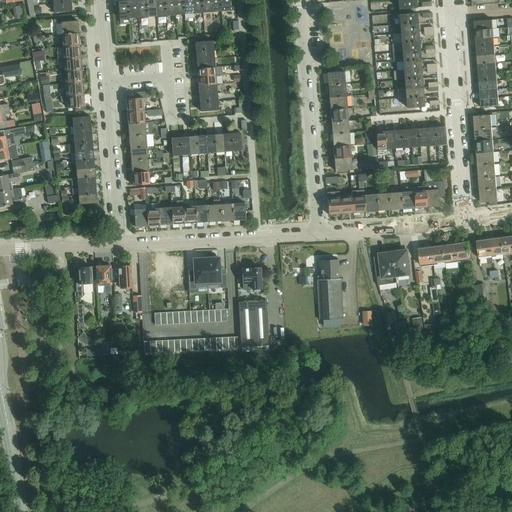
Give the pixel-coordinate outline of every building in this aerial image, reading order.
[(148,17),(147,0),(137,1),(139,18),(148,17)] [(157,16),(155,0),(148,0),(147,0),(148,17),(157,16)] [(166,16),(165,0),(155,0),(157,16),(166,16)] [(176,15),(174,0),(165,0),(166,16),(176,15)] [(185,14),(183,0),(174,0),(176,15),(185,14)] [(194,14),(193,0),(183,0),(185,14),(185,19),(194,19),(194,14)] [(203,13),(202,0),(193,0),(194,14),(203,13)] [(212,12),(211,0),(202,0),(203,13),(212,12)] [(221,11),(220,0),(211,0),(212,12),(221,11)] [(231,11),(230,0),(220,0),(221,11),(231,11)] [(416,8),(415,0),(398,0),(399,10),(416,8)] [(139,18),(137,1),(128,2),(129,19),(139,18)] [(128,2),(119,2),(120,19),(120,25),(130,24),(129,19),(128,2)] [(72,12),(71,3),(54,4),(54,13),(72,12)] [(417,24),(417,14),(400,16),(400,25),(417,24)] [(79,33),(78,21),(61,23),(62,34),(79,33)] [(493,29),(493,21),(475,22),(475,31),(493,29)] [(418,33),(417,24),(400,25),(401,34),(418,33)] [(494,38),(493,29),(475,31),(476,39),(494,38)] [(419,42),(418,37),(434,36),(433,32),(424,32),(418,33),(401,34),(402,43),(419,42)] [(80,45),(79,33),(62,34),(63,46),(80,45)] [(495,46),(494,38),(476,39),(477,48),(495,46)] [(214,50),(213,42),(195,43),(196,51),(214,50)] [(419,51),(419,42),(402,43),(402,52),(419,51)] [(81,57),(80,45),(63,46),(64,58),(81,57)] [(495,55),(495,46),(477,48),(477,56),(495,55)] [(215,58),(214,50),(196,51),(197,60),(215,58)] [(44,51),(32,53),(34,61),(34,63),(41,61),(46,61),(44,51)] [(420,61),(419,51),(402,52),(403,62),(420,61)] [(496,63),(495,55),(477,56),(478,65),(496,63)] [(82,70),(81,57),(64,58),(65,71),(82,70)] [(215,67),(215,58),(197,60),(197,68),(215,67)] [(41,61),(34,63),(36,70),(42,69),(41,61)] [(421,70),(420,61),(403,62),(404,71),(421,70)] [(497,72),(496,63),(478,65),(479,73),(497,72)] [(216,76),(215,67),(197,68),(198,77),(216,76)] [(83,82),(82,70),(65,71),(66,83),(83,82)] [(422,79),(421,70),(404,71),(405,80),(422,79)] [(345,85),(344,72),(327,73),(328,86),(345,85)] [(497,81),(497,72),(479,73),(479,82),(497,81)] [(217,84),(216,76),(198,77),(199,86),(217,84)] [(48,77),(41,78),(42,85),(42,86),(46,85),(50,84),(48,77)] [(422,88),(422,79),(405,80),(405,90),(422,88)] [(498,89),(497,81),(479,82),(480,91),(498,89)] [(84,95),(83,82),(66,83),(67,96),(84,95)] [(217,93),(217,84),(199,86),(199,95),(217,93)] [(346,97),(345,85),(328,86),(329,99),(346,97)] [(422,88),(405,90),(400,90),(401,99),(406,99),(423,97),(422,88)] [(499,98),(498,89),(480,91),(481,100),(499,98)] [(144,111),(143,99),(149,98),(149,92),(137,93),(137,99),(126,100),(127,112),(144,111)] [(218,102),(217,93),(199,95),(200,103),(218,102)] [(85,107),(84,95),(67,96),(60,96),(61,102),(67,102),(68,109),(75,108),(75,112),(84,111),(84,107),(85,107)] [(347,109),(346,97),(329,99),(330,111),(347,109)] [(423,97),(406,99),(407,108),(424,107),(423,97)] [(499,107),(499,98),(481,100),(482,108),(499,107)] [(219,111),(218,102),(200,103),(201,112),(219,111)] [(32,104),(34,121),(43,120),(40,103),(32,104)] [(2,123),(1,115),(9,114),(8,109),(0,110),(0,129),(7,128),(6,122),(2,123)] [(348,122),(347,109),(330,111),(331,123),(348,122)] [(145,123),(144,111),(127,112),(128,124),(145,123)] [(492,128),(491,116),(474,117),(475,130),(492,128)] [(91,126),(90,117),(73,118),(73,127),(91,126)] [(349,134),(348,122),(331,123),(332,135),(349,134)] [(152,123),(145,123),(128,124),(129,137),(146,135),(153,135),(152,123)] [(92,134),(91,126),(73,127),(74,136),(92,134)] [(0,149),(15,147),(14,136),(27,134),(25,127),(16,129),(3,131),(0,131),(0,149)] [(446,145),(446,136),(445,127),(436,128),(438,146),(446,145)] [(438,146),(436,128),(427,129),(429,147),(438,146)] [(493,141),(492,128),(475,130),(476,142),(493,141)] [(420,147),(419,129),(410,130),(411,148),(420,147)] [(429,147),(427,129),(419,129),(420,147),(429,147)] [(411,148),(410,130),(402,131),(403,149),(411,148)] [(394,149),(393,131),(385,132),(386,150),(394,149)] [(403,149),(402,131),(393,131),(394,149),(403,149)] [(386,150),(385,132),(376,133),(377,151),(386,150)] [(242,151),(241,133),(232,134),(233,152),(242,151)] [(93,143),(92,134),(74,136),(75,144),(93,143)] [(233,152),(232,134),(223,135),(224,152),(233,152)] [(350,146),(349,134),(332,135),(333,148),(350,146)] [(147,148),(146,135),(129,137),(130,149),(147,148)] [(215,153),(214,135),(205,136),(207,154),(215,153)] [(224,152),(223,135),(214,135),(215,153),(224,152)] [(198,154),(197,136),(189,137),(190,155),(198,154)] [(207,154),(205,136),(197,136),(198,154),(207,154)] [(190,155),(189,137),(180,138),(181,156),(190,155)] [(181,156),(180,138),(171,138),(173,156),(181,156)] [(494,153),(493,141),(476,142),(477,154),(494,153)] [(93,151),(93,143),(75,144),(75,153),(93,151)] [(351,158),(350,146),(333,148),(334,160),(351,158)] [(0,161),(18,158),(16,151),(15,147),(0,149),(0,161)] [(50,148),(40,150),(43,162),(52,160),(50,148)] [(148,160),(147,148),(130,149),(131,161),(148,160)] [(375,148),(367,149),(368,157),(372,156),(376,156),(375,148)] [(94,160),(93,151),(75,153),(76,161),(94,160)] [(495,166),(494,153),(477,154),(478,167),(495,166)] [(32,158),(11,161),(12,167),(33,164),(32,158)] [(352,171),(351,158),(334,160),(335,172),(352,171)] [(95,169),(94,160),(76,161),(77,170),(95,169)] [(149,172),(148,160),(131,161),(132,173),(149,172)] [(19,180),(17,173),(35,170),(34,163),(33,164),(12,167),(14,174),(0,176),(0,191),(12,190),(11,181),(19,180)] [(496,178),(495,166),(478,167),(479,179),(496,178)] [(226,176),(225,168),(217,168),(218,176),(226,176)] [(95,178),(95,169),(77,170),(77,179),(95,178)] [(150,185),(149,172),(132,173),(133,186),(150,185)] [(96,187),(95,178),(77,179),(78,188),(96,187)] [(497,190),(496,178),(479,179),(480,191),(497,190)] [(207,189),(207,183),(206,181),(199,181),(199,187),(199,189),(207,189)] [(54,194),(52,185),(45,186),(47,196),(54,194)] [(97,195),(96,187),(78,188),(79,197),(97,195)] [(416,209),(414,192),(413,192),(413,187),(406,187),(406,192),(402,193),(403,210),(416,209)] [(0,207),(23,203),(22,197),(20,188),(12,190),(0,191),(0,207)] [(439,207),(438,190),(426,191),(427,208),(439,207)] [(498,206),(497,190),(480,191),(481,203),(490,203),(490,207),(498,206)] [(339,191),(327,192),(329,215),(341,215),(340,198),(339,191)] [(366,213),(364,196),(364,191),(352,192),(352,197),(353,214),(366,213)] [(427,208),(426,191),(414,192),(416,209),(427,208)] [(403,210),(402,193),(389,194),(391,211),(403,210)] [(391,211),(389,194),(377,195),(378,212),(391,211)] [(60,202),(59,195),(47,198),(48,204),(60,202)] [(97,203),(97,195),(79,197),(79,205),(97,203)] [(378,212),(377,195),(364,196),(366,213),(378,212)] [(353,214),(352,197),(340,198),(341,215),(353,214)] [(221,222),(220,205),(220,200),(213,201),(214,205),(208,206),(209,223),(221,222)] [(184,224),(183,207),(183,201),(177,201),(177,208),(171,208),(172,225),(184,224)] [(234,221),(233,204),(220,205),(221,222),(234,221)] [(246,220),(245,204),(233,204),(234,221),(246,220)] [(209,223),(208,206),(195,207),(196,223),(209,223)] [(196,223),(195,207),(183,207),(184,224),(196,223)] [(172,225),(171,208),(159,209),(160,226),(172,225)] [(148,226),(147,209),(134,210),(135,227),(148,226)] [(160,226),(159,209),(147,209),(148,226),(160,226)] [(511,255),(511,237),(502,239),(504,257),(511,255)] [(504,257),(502,239),(490,240),(492,258),(504,257)] [(492,258),(490,240),(477,242),(480,260),(487,259),(488,265),(493,264),(492,258)] [(470,261),(468,243),(455,245),(458,263),(470,261)] [(458,263),(455,245),(444,246),(446,264),(458,263)] [(446,264),(444,246),(432,248),(434,266),(446,264)] [(434,266),(432,248),(419,250),(421,268),(434,266)] [(411,275),(408,254),(408,251),(394,253),(397,277),(411,275)] [(398,284),(397,277),(394,253),(380,255),(380,257),(374,258),(377,277),(377,276),(379,286),(398,284)] [(208,259),(206,259),(208,286),(219,286),(219,288),(227,288),(226,274),(220,274),(220,270),(219,258),(208,259)] [(194,276),(188,276),(189,290),(196,290),(196,287),(208,286),(206,259),(205,259),(194,260),(194,271),(194,276)] [(342,319),(340,279),(339,279),(338,260),(320,261),(321,276),(317,276),(319,320),(342,319)] [(111,285),(110,266),(104,267),(104,265),(98,266),(98,267),(97,267),(98,285),(105,285),(105,293),(111,293),(111,285)] [(132,288),(131,266),(129,266),(129,265),(127,265),(124,265),(124,266),(120,266),(120,269),(118,269),(120,289),(132,288)] [(79,284),(76,284),(76,293),(77,293),(78,298),(82,298),(84,296),(84,292),(93,292),(92,283),(91,267),(78,268),(79,284)] [(262,289),(260,268),(242,269),(243,290),(262,289)] [(422,271),(416,272),(418,284),(419,284),(421,294),(427,293),(426,283),(424,283),(422,271)] [(478,285),(481,302),(488,301),(485,284),(478,285)] [(433,288),(431,288),(433,303),(439,302),(437,290),(437,288),(433,289),(433,288)] [(142,295),(133,295),(134,312),(143,312),(142,295)] [(269,346),(266,301),(238,303),(241,347),(269,346)] [(433,325),(424,326),(425,330),(443,328),(439,302),(433,303),(435,322),(433,323),(433,325)] [(456,329),(467,328),(465,311),(459,311),(459,318),(454,319),(454,322),(455,322),(456,328),(455,329),(456,329)] [(371,312),(362,313),(363,325),(371,325),(371,312)] [(422,318),(413,319),(414,330),(424,329),(422,318)] [(407,322),(396,323),(397,333),(408,333),(407,322)] [(124,323),(116,323),(117,337),(125,336),(124,323)] [(83,333),(78,339),(82,343),(87,337),(83,333)]
